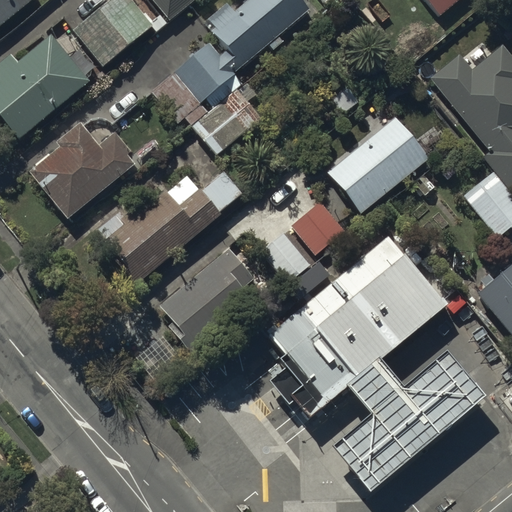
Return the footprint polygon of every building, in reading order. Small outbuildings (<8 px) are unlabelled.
[(0,0),(0,22),(27,0),(0,0)] [(129,0),(103,0),(70,28),(100,64),(147,24),(154,32),(165,22),(158,13),(148,22),(129,0)] [(306,7),(300,0),(244,0),(233,10),(225,1),(206,17),(212,25),(208,28),(213,34),(146,91),(174,122),(203,97),(211,107),(189,126),(213,154),(258,116),(246,102),(254,95),(244,83),(241,85),(230,72),(265,42),(271,49),(282,40),(276,33),(306,7)] [(152,0),(167,19),(190,0),(152,0)] [(425,0),(437,14),(452,0),(425,0)] [(0,119),(14,137),(85,80),(47,32),(13,59),(7,52),(0,57),(0,119)] [(457,54),(427,77),(489,151),(481,156),(510,192),(511,189),(511,60),(501,46),(467,68),(457,54)] [(426,158),(392,116),(323,171),(357,213),(426,158)] [(56,145),(25,170),(64,218),(132,163),(124,154),(128,151),(112,131),(95,144),(77,121),(53,140),(56,145)] [(112,259),(131,283),(218,213),(216,210),(239,191),(221,169),(197,188),(185,174),(163,192),(158,186),(122,215),(118,210),(94,229),(116,256),(112,259)] [(343,231),(318,200),(287,224),(311,256),(343,231)] [(309,264),(279,231),(258,250),(287,283),(309,264)] [(441,303),(385,234),(266,332),(280,349),(273,354),(282,365),(266,378),(285,401),(290,397),(304,414),(343,382),(365,409),(325,441),(363,487),(480,391),(442,346),(398,383),(376,357),(441,303)] [(250,278),(225,247),(156,304),(169,319),(165,323),(184,347),(247,295),(240,287),(250,278)] [(325,271),(315,260),(285,287),(296,298),(325,271)] [(511,261),(474,291),(511,340),(511,261)] [(177,354),(159,334),(133,357),(151,378),(177,354)]
